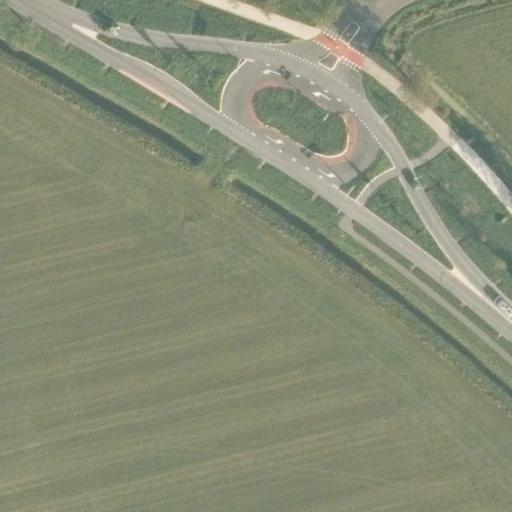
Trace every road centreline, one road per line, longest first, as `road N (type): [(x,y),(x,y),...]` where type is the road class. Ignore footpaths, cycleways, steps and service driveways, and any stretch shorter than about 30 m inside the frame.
road 1 (primary): [(281,58),(153,39),(31,4)]
road 2 (primary): [(31,4),(230,131)]
road 3 (primary): [(481,296),(369,120)]
road 4 (primary): [(313,183),(481,296)]
